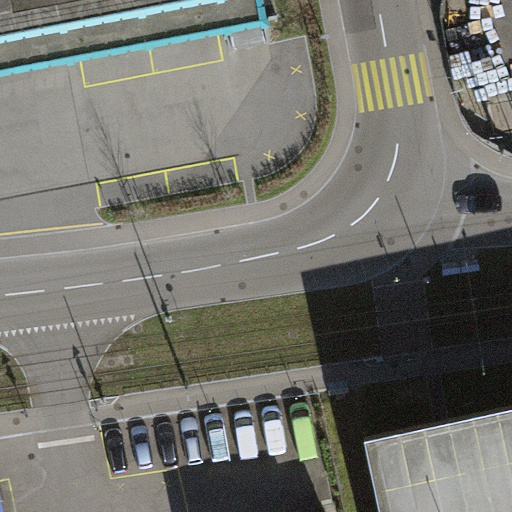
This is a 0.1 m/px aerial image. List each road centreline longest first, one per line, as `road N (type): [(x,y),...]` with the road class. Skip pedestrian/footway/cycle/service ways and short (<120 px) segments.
road 1 (residential): [(0,293),(311,240),(348,224),(383,184)]
road 2 (residential): [(373,0),(397,149),(383,184)]
road 3 (residential): [(383,184),(511,212)]
